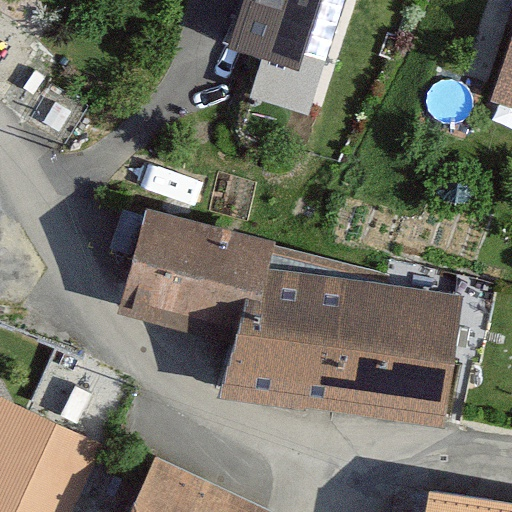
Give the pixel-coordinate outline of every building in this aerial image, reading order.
[(320,65),(344,0),(220,0),(212,25),(320,65)] [(511,108),(511,11),(482,98),(511,108)] [(147,210),(119,315),(235,345),(270,271),(276,243),(147,210)] [(462,298),(270,271),(235,345),(221,400),(445,425),(462,298)] [(71,511),(106,445),(2,399),(0,402),(0,511),(71,511)] [(265,511),(156,463),(133,511),(265,511)] [(511,511),(511,506),(428,494),(425,511),(511,511)]
